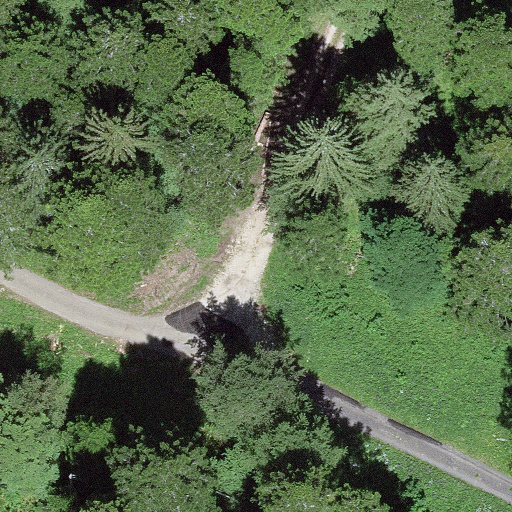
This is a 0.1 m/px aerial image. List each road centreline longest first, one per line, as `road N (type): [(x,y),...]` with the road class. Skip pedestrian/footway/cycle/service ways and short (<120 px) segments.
road 1 (track): [(511,493),(0,255)]
road 2 (track): [(356,0),(216,349)]
